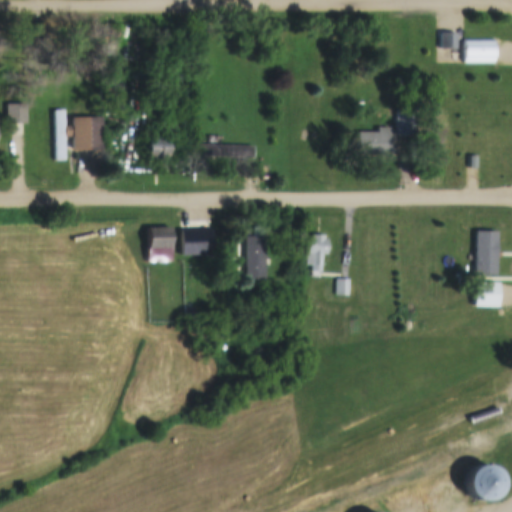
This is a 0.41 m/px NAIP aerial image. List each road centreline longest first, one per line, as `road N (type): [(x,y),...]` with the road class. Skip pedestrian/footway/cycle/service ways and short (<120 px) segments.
road 1 (residential): [(0,7),(511,2)]
road 2 (residential): [(0,199),(511,197)]
